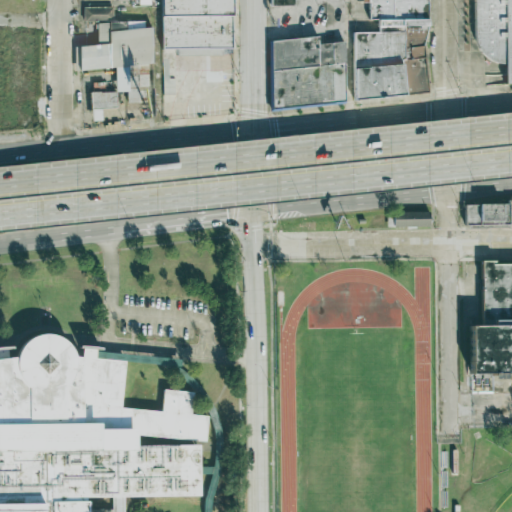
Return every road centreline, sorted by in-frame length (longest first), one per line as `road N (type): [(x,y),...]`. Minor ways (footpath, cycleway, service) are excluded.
road 1 (motorway): [(511,133),(0,188)]
road 2 (motorway): [(0,218),(511,164)]
road 3 (primary): [(511,100),(0,152)]
road 4 (residential): [(446,0),(450,424)]
road 5 (primary): [(258,216),(258,511)]
road 6 (primary): [(258,216),(511,186)]
road 7 (residential): [(279,247),(511,243)]
road 8 (residential): [(59,0),(60,146)]
road 9 (primary): [(115,232),(258,216)]
